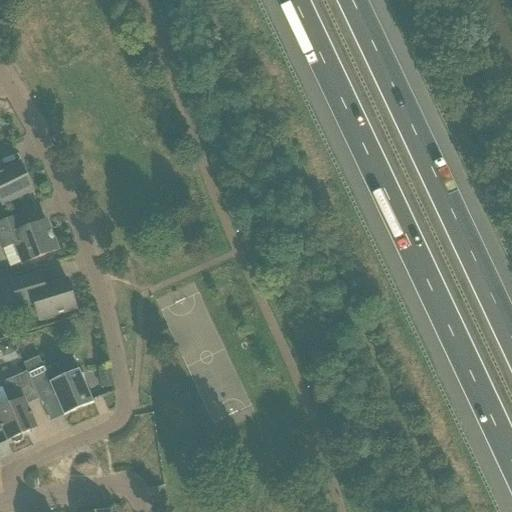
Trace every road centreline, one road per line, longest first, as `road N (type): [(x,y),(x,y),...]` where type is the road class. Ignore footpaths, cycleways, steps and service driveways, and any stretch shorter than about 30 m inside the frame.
road 1 (residential): [(18,499),(12,471),(107,430),(124,413),(80,231),(49,155),(0,73)]
road 2 (motorway): [(293,0),(511,467)]
road 3 (motorway): [(511,347),(349,0)]
road 4 (residential): [(140,511),(134,483),(18,499)]
